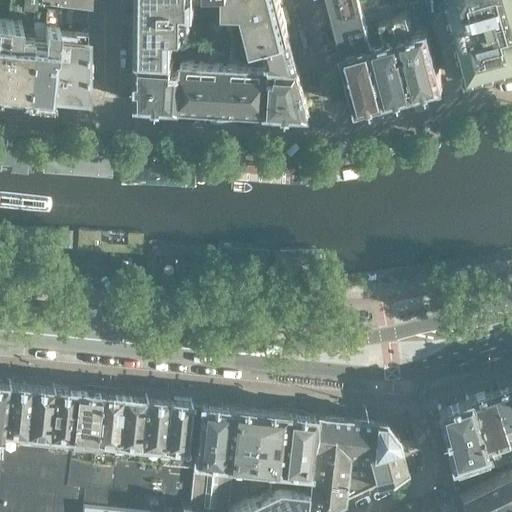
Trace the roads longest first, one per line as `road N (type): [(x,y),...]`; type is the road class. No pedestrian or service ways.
road 1 (primary): [(511,302),(394,339),(235,354)]
road 2 (primary): [(235,354),(0,331)]
road 3 (residential): [(339,135),(110,123)]
road 4 (primary): [(235,354),(252,363),(380,375),(443,364)]
road 5 (residential): [(367,511),(427,478),(419,396),(443,364)]
road 6 (residential): [(511,94),(339,135)]
road 7 (residential): [(339,135),(304,0)]
road 8 (residential): [(110,123),(111,0)]
